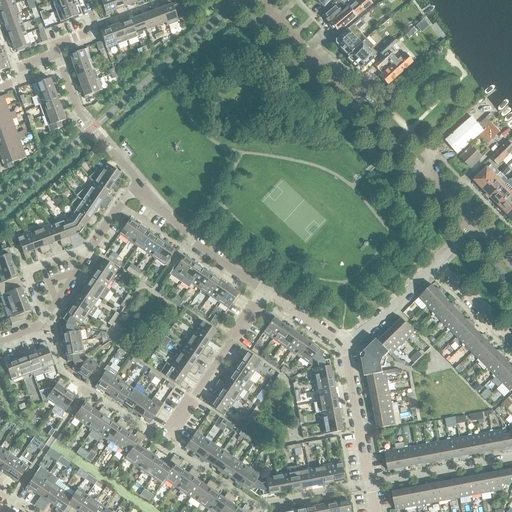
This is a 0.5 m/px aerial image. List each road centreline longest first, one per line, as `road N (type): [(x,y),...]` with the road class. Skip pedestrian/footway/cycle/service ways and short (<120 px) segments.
road 1 (residential): [(267,292),(166,443)]
road 2 (residential): [(374,511),(346,343)]
road 3 (residential): [(357,99),(259,0)]
road 4 (residential): [(346,343),(437,262)]
